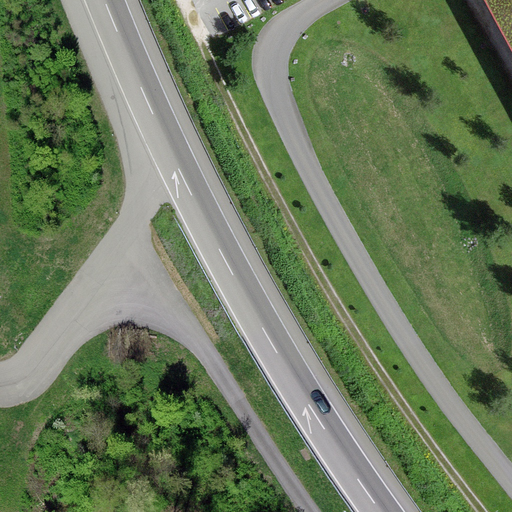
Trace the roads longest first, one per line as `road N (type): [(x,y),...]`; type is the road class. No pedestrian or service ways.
road 1 (track): [(483,511),(381,373),(309,256),(182,0)]
road 2 (motorway): [(381,511),(225,260),(104,0)]
